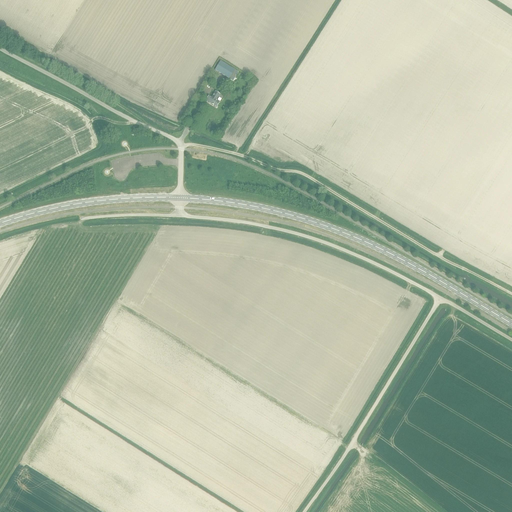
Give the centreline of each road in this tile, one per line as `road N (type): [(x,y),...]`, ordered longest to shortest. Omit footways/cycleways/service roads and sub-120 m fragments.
road 1 (track): [(181,145),(299,172),(511,294)]
road 2 (secondary): [(511,322),(333,227),(267,208),(179,197)]
road 3 (unclassified): [(440,297),(301,234),(178,215)]
road 4 (unclassified): [(179,197),(177,140),(0,48)]
road 5 (unclassified): [(304,511),(440,297)]
road 6 (secondary): [(0,223),(79,203),(179,197)]
